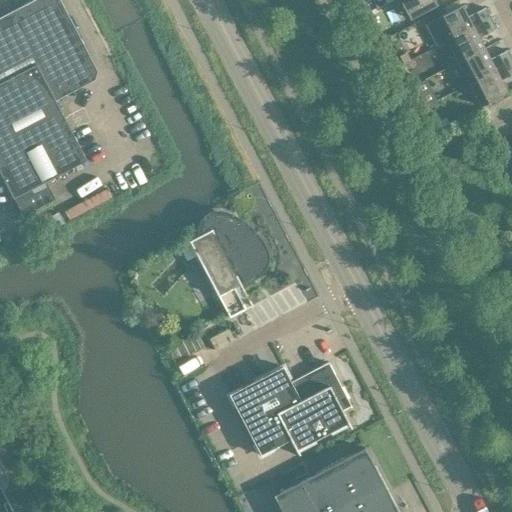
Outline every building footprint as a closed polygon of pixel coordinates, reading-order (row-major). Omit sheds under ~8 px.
[(53,0),(48,0),(0,25),(0,171),(14,198),(23,216),(55,199),(46,181),(86,160),(49,90),(90,69),(53,0)] [(400,0),(410,18),(436,5),(433,0),(400,0)] [(468,17),(462,5),(436,19),(447,41),(491,18),(486,7),(468,17)] [(497,29),(491,18),(447,41),(458,62),(485,48),(480,38),(497,29)] [(485,48),(458,62),(470,84),(511,61),(511,58),(508,50),(491,59),(485,48)] [(511,61),(470,84),(481,106),(508,92),(502,80),(511,74),(511,61)] [(240,222),(235,219),(229,216),(224,214),(218,213),(212,215),(207,218),(203,223),(201,228),(201,235),(189,241),(230,318),(246,309),(234,287),(241,284),(251,278),(256,274),(260,270),(264,265),(265,260),(265,254),(263,248),(260,243),(253,234),(249,230),(244,226),(240,222)] [(268,322),(305,303),(296,285),(259,303),(268,322)] [(349,422),(343,410),(350,406),(351,408),(352,407),(329,362),(291,382),(283,366),(229,394),(261,455),(291,439),(296,450),(349,422)] [(398,511),(365,447),(277,493),(274,495),(282,511),(398,511)]
